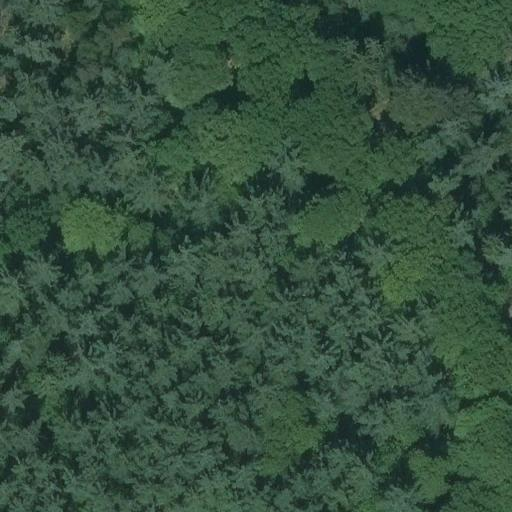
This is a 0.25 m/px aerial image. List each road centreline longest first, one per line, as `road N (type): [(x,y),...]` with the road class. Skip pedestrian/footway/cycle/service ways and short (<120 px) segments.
road 1 (track): [(280,158),(0,299)]
road 2 (track): [(511,57),(280,158)]
road 3 (track): [(280,158),(199,0)]
